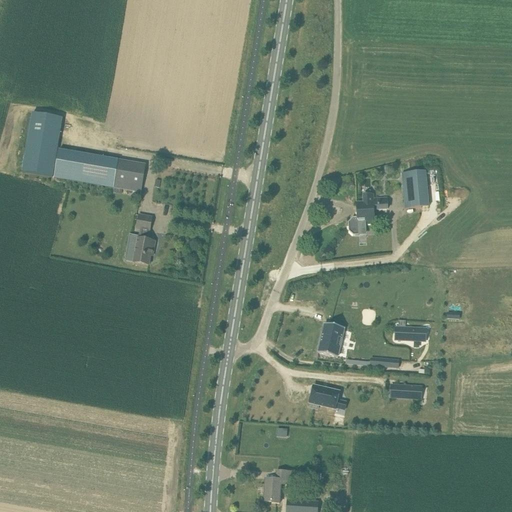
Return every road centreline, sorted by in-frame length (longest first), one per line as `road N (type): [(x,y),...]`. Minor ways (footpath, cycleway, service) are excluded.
road 1 (unclassified): [(228,351),(263,326),(325,152),(337,90),(338,0)]
road 2 (secondary): [(228,351),(286,0)]
road 3 (secondary): [(210,511),(228,351)]
